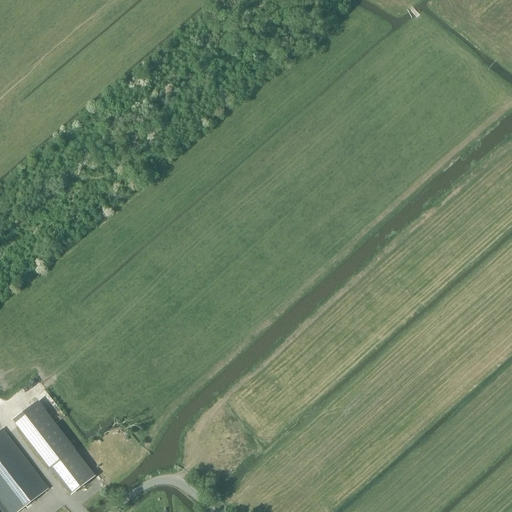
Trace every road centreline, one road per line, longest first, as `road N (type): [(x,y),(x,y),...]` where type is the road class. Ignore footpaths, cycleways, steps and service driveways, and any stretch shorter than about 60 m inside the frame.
road 1 (track): [(77,511),(0,411)]
road 2 (unclassified): [(212,511),(180,483),(163,479),(136,490),(115,511)]
